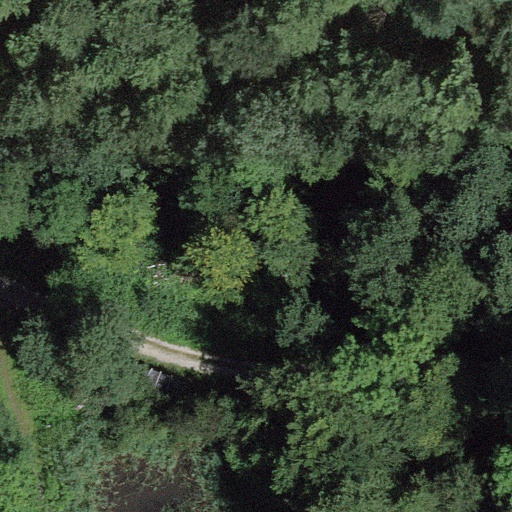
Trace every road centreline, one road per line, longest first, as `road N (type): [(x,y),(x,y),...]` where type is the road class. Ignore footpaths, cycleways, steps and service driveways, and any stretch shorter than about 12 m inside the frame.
road 1 (track): [(511,342),(298,345),(91,316),(0,283)]
road 2 (track): [(0,358),(47,511)]
